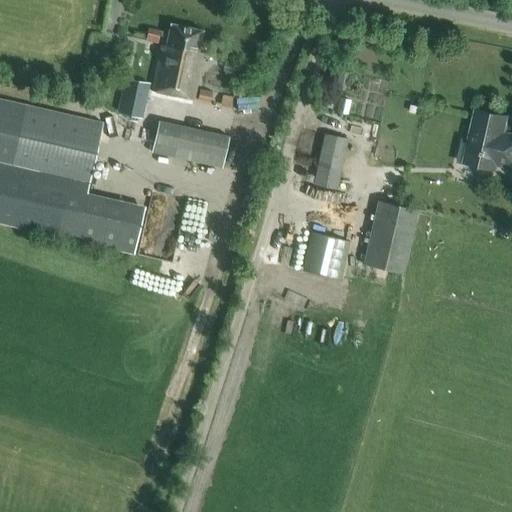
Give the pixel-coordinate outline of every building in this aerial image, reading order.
[(197,51),(202,30),(170,23),(165,45),(163,45),(153,91),(192,99),(202,52),(197,51)] [(345,71),(331,67),(327,85),(341,88),(345,71)] [(142,117),(149,83),(125,78),(118,112),(142,117)] [(209,102),(211,91),(199,89),(197,100),(209,102)] [(103,123),(0,98),(0,224),(56,237),(69,179),(89,183),(103,123)] [(511,169),(511,134),(505,132),(508,117),(474,109),(467,140),(463,139),(457,162),(496,171),(498,166),(511,169)] [(222,166),(228,136),(158,120),(151,151),(222,166)] [(336,188),(347,138),(324,134),(313,183),(336,188)] [(402,272),(417,209),(378,201),(364,263),(402,272)]
